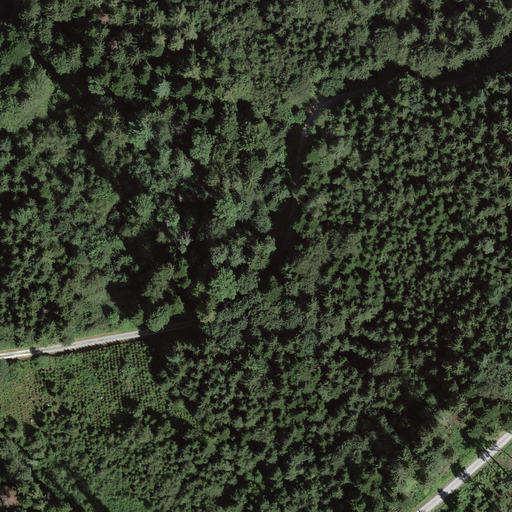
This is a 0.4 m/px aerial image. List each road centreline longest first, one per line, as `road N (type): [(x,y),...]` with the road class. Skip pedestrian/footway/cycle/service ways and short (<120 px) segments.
road 1 (track): [(0,355),(167,329),(235,306),(255,291),(287,240),(303,137),(317,110),(344,95),(462,81),(511,56)]
road 2 (track): [(0,144),(73,113),(84,100),(85,51),(73,0)]
